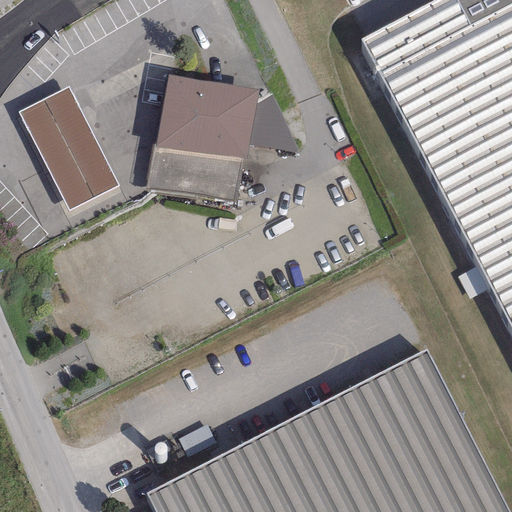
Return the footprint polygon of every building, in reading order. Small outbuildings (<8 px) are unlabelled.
[(511,0),(446,0),(351,49),(511,359),(511,0)] [(248,106),(160,90),(148,160),(236,176),(248,106)] [(65,96),(11,121),(59,223),(113,198),(65,96)] [(138,511),(495,511),(420,367),(139,511),(138,511)] [(186,452),(213,442),(207,426),(180,436),(186,452)]
